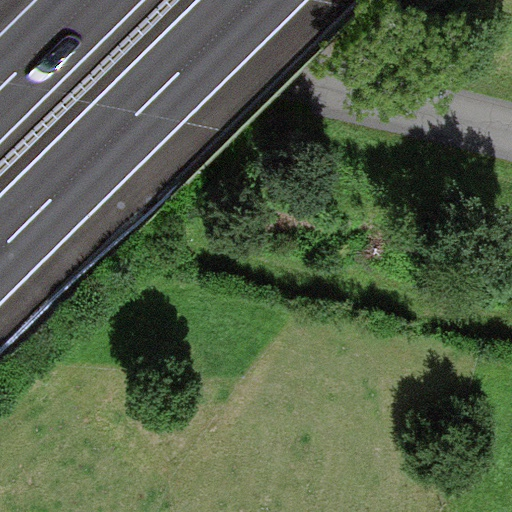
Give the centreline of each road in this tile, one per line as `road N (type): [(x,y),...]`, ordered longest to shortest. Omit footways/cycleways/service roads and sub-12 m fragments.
road 1 (residential): [(0,17),(511,132)]
road 2 (motorway): [(0,250),(253,0)]
road 3 (motorway): [(90,0),(0,89)]
